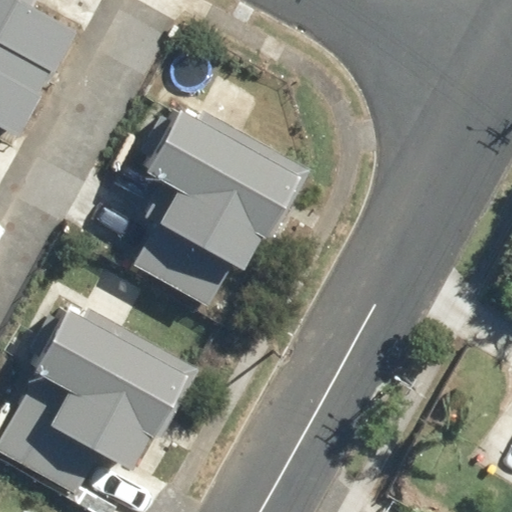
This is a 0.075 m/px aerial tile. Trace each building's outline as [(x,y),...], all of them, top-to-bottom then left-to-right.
[(51,0),(0,0),(0,45),(41,66),(70,10),(51,0)] [(0,45),(0,115),(12,122),(32,84),(41,66),(0,45)] [(201,48),(181,80),(255,126),(275,94),(201,48)] [(166,183),(130,249),(208,290),(249,214),(267,223),(298,165),(170,97),(134,166),(166,183)] [(87,260),(75,286),(188,343),(201,318),(87,260)] [(68,380),(33,446),(110,488),(151,411),(169,420),(200,363),(73,295),(36,363),(68,380)]
